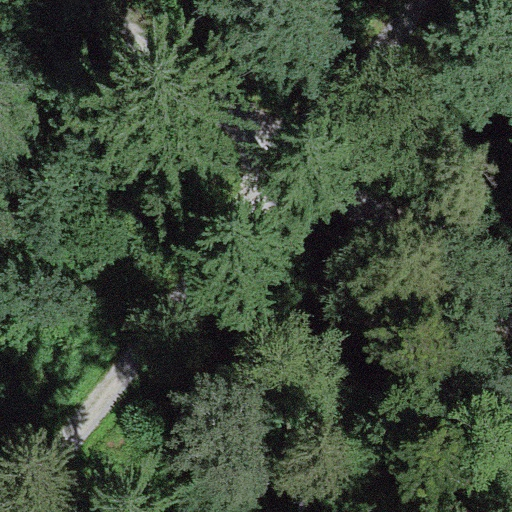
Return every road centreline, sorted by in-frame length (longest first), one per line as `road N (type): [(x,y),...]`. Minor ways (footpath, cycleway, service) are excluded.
road 1 (track): [(7,511),(412,0)]
road 2 (track): [(511,315),(78,0)]
